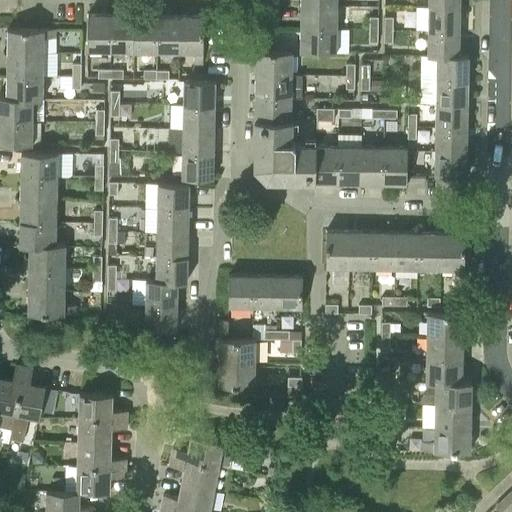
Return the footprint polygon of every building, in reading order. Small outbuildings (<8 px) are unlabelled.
[(301,27),(337,28),(338,5),(301,4),(301,27)] [(426,26),(427,4),(418,4),(417,25),(426,26)] [(428,29),(460,30),(460,6),(429,5),(428,29)] [(88,49),(112,49),(112,13),(88,13),(88,49)] [(112,49),(133,49),(134,13),(112,13),(112,49)] [(133,52),(157,52),(158,14),(134,13),(133,49),(133,52)] [(157,52),(179,53),(180,14),(158,14),(157,52)] [(194,53),(194,62),(203,63),(203,15),(180,14),(179,53),(194,53)] [(370,29),(378,28),(377,17),(370,16),(370,29)] [(384,29),(393,29),(393,17),(384,16),(384,29)] [(339,40),(349,40),(349,24),(339,24),(339,40)] [(7,51),(44,52),(44,37),(56,37),(56,28),(8,27),(7,51)] [(300,51),(337,51),(337,28),(301,27),(300,51)] [(369,41),(378,41),(378,28),(370,29),(369,41)] [(384,41),(392,41),(393,29),(384,29),(384,41)] [(437,55),(459,54),(460,30),(428,29),(428,55),(437,55)] [(256,74),(292,75),(292,50),(256,50),(256,74)] [(7,74),(44,75),(44,52),(7,51),(7,74)] [(437,78),(468,79),(469,54),(459,54),(437,55),(437,78)] [(73,75),(81,75),(81,63),(73,62),(73,75)] [(346,75),(354,75),(355,63),(347,63),(346,75)] [(361,76),(369,76),(370,64),(361,64),(361,76)] [(98,77),(111,77),(111,68),(98,68),(98,77)] [(111,77),(123,78),(123,69),(111,68),(111,77)] [(144,78),(157,78),(157,69),(144,69),(144,78)] [(157,78),(169,78),(169,69),(157,69),(157,78)] [(7,95),(34,98),(43,98),(44,75),(7,74),(7,95)] [(255,96),(292,97),(292,75),(256,74),(255,96)] [(72,87),(81,87),(81,75),(73,75),(72,87)] [(346,87),(354,87),(354,75),(346,75),(346,87)] [(361,89),(369,89),(369,76),(361,76),(361,89)] [(436,102),(468,102),(468,79),(437,78),(436,102)] [(183,104),(215,104),(215,79),(184,79),(183,104)] [(111,102),(119,102),(119,90),(111,90),(111,102)] [(0,118),(33,119),(34,98),(7,95),(0,95),(0,118)] [(271,118),(291,118),(292,97),(255,96),(255,117),(271,118)] [(111,115),(119,115),(119,102),(111,102),(111,115)] [(436,127),(467,127),(468,102),(436,102),(436,127)] [(181,104),(157,104),(157,120),(171,121),(170,149),(180,149),(181,104)] [(183,128),(214,128),(215,104),(183,104),(183,128)] [(317,120),(325,120),(325,107),(317,107),(317,120)] [(325,120),(333,120),(334,108),(325,107),(325,120)] [(339,116),(351,116),(351,108),(339,108),(339,116)] [(372,117),(384,117),(384,109),(372,108),(372,117)] [(96,121),(104,121),(104,109),(96,109),(96,121)] [(384,117),(397,117),(397,109),(384,109),(384,117)] [(408,125),(416,125),(416,113),(408,113),(408,125)] [(315,181),(316,144),(316,142),(296,142),(296,143),(292,140),(293,139),(293,119),(291,118),(271,118),(255,117),(254,167),(266,180),(315,181)] [(0,142),(33,143),(33,119),(0,118),(0,142)] [(95,133),(104,134),(104,121),(96,121),(95,133)] [(408,138),(416,138),(416,125),(408,125),(408,138)] [(435,151),(467,152),(467,127),(436,127),(435,151)] [(182,150),(214,151),(214,128),(183,128),(182,150)] [(109,150),(118,150),(118,138),(110,138),(109,150)] [(315,181),(338,181),(338,144),(316,144),(315,181)] [(338,181),(361,182),(361,145),(338,144),(338,181)] [(361,182),(383,182),(383,145),(361,145),(361,182)] [(406,183),(406,182),(407,146),(383,145),(383,182),(406,183)] [(109,163),(118,163),(118,150),(109,150),(109,163)] [(214,151),(182,150),(182,176),(213,177),(214,151)] [(21,174),(57,175),(58,152),(21,151),(21,174)] [(467,152),(435,151),(435,174),(466,174),(467,152)] [(94,176),(103,176),(103,164),(95,164),(94,176)] [(21,198),(57,199),(57,175),(21,174),(21,198)] [(412,182),(425,183),(425,174),(413,174),(412,182)] [(94,189),(103,189),(103,176),(94,176),(94,189)] [(109,194),(117,194),(117,181),(109,181),(109,194)] [(157,207),(189,208),(189,182),(157,182),(157,207)] [(20,219),(56,220),(57,199),(21,198),(20,219)] [(156,231),(188,231),(189,208),(157,207),(156,231)] [(93,222),(102,222),(102,210),(94,210),(93,222)] [(108,230),(117,230),(117,218),(108,218),(108,230)] [(29,245),(56,243),(56,220),(20,219),(20,244),(29,245)] [(93,234),(102,234),(102,222),(93,222),(93,234)] [(326,265),(350,266),(350,229),(327,229),(326,265)] [(350,266),(372,266),(373,230),(350,229),(350,266)] [(108,242),(116,243),(117,230),(108,230),(108,242)] [(372,266),(395,266),(396,230),(373,230),(372,266)] [(395,266),(418,267),(419,231),(396,230),(395,266)] [(156,253),(188,253),(188,231),(156,231),(156,253)] [(418,267),(441,267),(441,231),(419,231),(418,267)] [(455,279),(464,279),(465,232),(441,231),(441,267),(455,268),(455,279)] [(29,266),(65,267),(66,243),(56,243),(29,245),(29,266)] [(155,277),(178,280),(188,280),(188,253),(156,253),(155,277)] [(93,268),(101,268),(101,256),(93,255),(93,268)] [(107,277),(116,277),(116,265),(108,265),(107,277)] [(28,289),(65,290),(65,267),(29,266),(28,289)] [(93,280),(101,280),(101,268),(93,268),(93,280)] [(228,305),(254,305),(255,274),(229,273),(228,305)] [(254,305),(277,305),(278,274),(255,274),(254,305)] [(277,305),(302,306),(303,274),(278,274),(277,305)] [(107,289),(115,289),(116,277),(107,277),(107,289)] [(146,302),(178,303),(178,280),(155,277),(147,277),(146,302)] [(75,314),(76,304),(65,304),(65,290),(28,289),(28,313),(75,314)] [(382,304),(394,304),(395,296),(382,295),(382,304)] [(394,304),(407,304),(407,296),(395,296),(394,304)] [(427,305),(440,305),(440,297),(427,297),(427,305)] [(146,327),(177,328),(178,303),(146,302),(146,327)] [(325,312),(338,312),(338,303),(325,303),(325,312)] [(358,312),(371,313),(371,304),(359,304),(358,312)] [(427,334),(463,335),(464,312),(427,311),(427,334)] [(106,326),(115,327),(115,315),(107,314),(106,326)] [(219,331),(228,332),(228,319),(220,319),(219,331)] [(381,334),(390,334),(390,321),(382,321),(381,334)] [(264,338),(277,338),(277,330),(264,329),(264,338)] [(277,338),(289,338),(289,330),(277,330),(277,338)] [(381,346),(389,346),(390,334),(381,334),(381,346)] [(426,358),(463,359),(463,335),(427,334),(426,358)] [(219,361),(255,361),(256,338),(220,337),(219,361)] [(292,351),(301,351),(301,338),(293,338),(292,351)] [(450,380),(462,380),(463,359),(426,358),(426,381),(435,382),(450,382),(450,380)] [(219,384),(255,385),(255,361),(219,361),(219,384)] [(0,424),(12,427),(24,365),(15,363),(12,379),(0,376),(0,424)] [(27,416),(39,418),(45,385),(30,382),(33,367),(24,365),(12,427),(10,437),(22,439),(27,416)] [(381,380),(389,380),(389,367),(381,367),(381,380)] [(288,385),(302,385),(302,376),(288,375),(288,385)] [(471,405),(472,402),(472,380),(462,380),(450,380),(450,382),(435,382),(435,404),(471,405)] [(53,409),(58,386),(47,383),(42,407),(53,409)] [(287,395),(302,395),(302,385),(288,385),(287,395)] [(390,402),(398,402),(398,390),(390,389),(390,402)] [(78,417),(126,418),(127,410),(111,410),(111,394),(78,393),(78,417)] [(389,415),(398,415),(398,402),(390,402),(389,415)] [(434,425),(471,426),(471,405),(435,404),(434,425)] [(77,441),(110,442),(110,427),(126,428),(126,418),(78,417),(77,441)] [(423,449),(470,450),(471,426),(434,425),(434,441),(423,440),(423,449)] [(171,455),(218,465),(223,440),(192,434),(188,449),(173,446),(171,455)] [(76,467),(125,468),(125,458),(110,457),(110,442),(77,441),(76,467)] [(181,481),(214,488),(218,465),(171,455),(169,464),(184,467),(181,481)] [(79,490),(109,491),(109,475),(125,476),(125,468),(76,467),(76,490),(79,490)] [(161,501),(209,511),(214,488),(181,481),(178,496),(163,493),(161,501)] [(44,511),(93,511),(94,507),(78,506),(79,490),(76,490),(46,489),(44,511)] [(511,491),(495,506),(500,511),(508,511),(511,509),(511,510),(511,491)] [(208,511),(209,511),(161,501),(159,511),(166,511),(208,511)]
